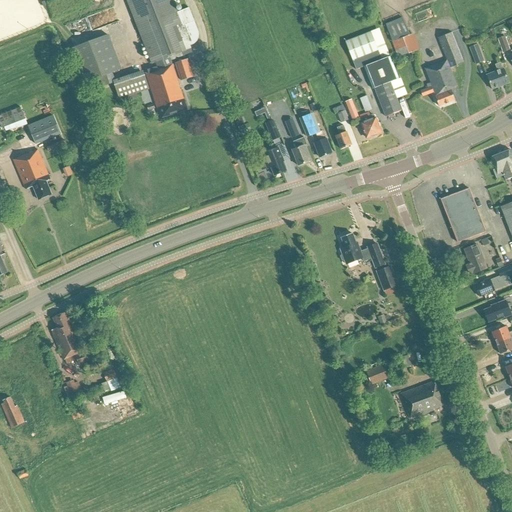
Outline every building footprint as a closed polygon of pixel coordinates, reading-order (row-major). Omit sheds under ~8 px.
[(127,0),(150,64),(154,63),(157,69),(144,74),(160,119),(187,110),(171,65),(170,65),(168,58),(191,49),(190,46),(193,45),(194,44),(195,44),(196,43),(197,42),(197,41),(198,40),(198,39),(199,38),(199,37),(199,36),(199,35),(199,34),(199,33),(189,8),(176,13),(171,0),(127,0)] [(414,34),(410,35),(402,17),(385,24),(392,42),(397,57),(419,49),(414,34)] [(374,89),(385,117),(401,111),(396,99),(406,95),(400,78),(398,79),(389,57),(382,60),(371,32),(345,42),(357,70),(363,67),(372,89),(374,89)] [(424,69),(430,83),(426,85),(428,88),(420,91),(422,97),(434,93),(439,106),(454,100),(450,90),(457,87),(450,67),(463,62),(451,32),(438,38),(446,60),(424,69)] [(108,35),(69,50),(83,85),(91,81),(95,90),(114,83),(119,100),(125,98),(126,101),(137,97),(136,94),(148,89),(141,73),(116,82),(113,73),(121,70),(108,35)] [(510,50),(508,45),(505,36),(498,39),(502,52),(510,50)] [(476,65),(482,62),(481,60),(483,59),(478,45),(469,48),(476,65)] [(175,63),(181,81),(193,77),(188,59),(175,63)] [(492,90),(509,83),(503,69),(500,63),(495,65),(497,71),(486,75),(492,90)] [(361,96),(366,110),(372,107),(367,94),(361,96)] [(351,100),(346,102),(348,107),(349,109),(348,109),(352,120),(356,119),(359,118),(355,107),(352,99),(351,100)] [(341,123),(348,120),(345,111),(337,114),(341,123)] [(373,135),(381,133),(379,127),(380,127),(378,122),(377,122),(375,118),(374,118),(372,114),(360,120),(361,124),(366,138),(368,137),(370,138),(373,137),(373,135)] [(60,134),(53,116),(28,126),(35,144),(60,134)] [(267,122),(274,139),(281,136),(275,119),(267,122)] [(312,121),(302,125),(301,126),(305,135),(316,131),(312,121)] [(287,127),(292,139),(299,136),(295,124),(287,127)] [(341,150),(351,145),(346,132),(343,125),(337,128),(339,135),(335,136),(341,150)] [(320,158),(331,153),(326,139),(325,139),(322,131),(316,134),(319,142),(314,143),(320,158)] [(304,138),(293,142),(296,149),(292,150),(298,166),(310,161),(304,146),(307,145),(304,138)] [(267,169),(271,168),(274,176),(286,171),(283,163),(284,162),(278,148),(261,155),(267,169)] [(38,200),(52,195),(46,181),(50,179),(38,150),(14,160),(26,189),(33,186),(38,200)] [(511,154),(510,150),(490,158),(495,170),(493,170),(496,178),(503,175),(505,180),(511,177),(511,154)] [(68,175),(74,173),(70,164),(64,167),(68,175)] [(457,242),(485,232),(469,189),(441,199),(457,242)] [(511,202),(501,207),(502,212),(511,236),(511,202)] [(377,244),(368,247),(368,249),(361,252),(357,243),(356,244),(352,233),(341,237),(345,248),(340,250),(342,254),(340,256),(342,261),(345,261),(346,264),(362,258),(363,262),(371,259),(375,268),(384,265),(377,244)] [(493,235),(480,238),(482,248),(494,246),(493,235)] [(474,273),(486,268),(477,245),(464,250),(470,263),(469,264),(469,265),(466,266),(470,274),(473,272),(474,273)] [(511,264),(511,266),(498,271),(501,278),(506,276),(511,273),(511,264)] [(397,286),(390,268),(377,272),(384,290),(397,286)] [(483,282),(475,286),(479,297),(494,291),(494,290),(501,287),(509,283),(506,276),(501,278),(498,280),(491,283),(489,279),(483,281),(483,282)] [(491,308),(484,310),(488,323),(496,320),(496,321),(511,316),(506,301),(491,306),(491,308)] [(80,366),(98,358),(94,347),(83,352),(66,312),(53,318),(57,328),(52,331),(64,360),(75,355),(80,366)] [(496,343),(510,338),(511,337),(511,331),(508,333),(506,327),(492,332),(496,343)] [(336,334),(331,337),(333,343),(339,341),(336,334)] [(511,337),(510,338),(496,343),(500,354),(511,349),(511,337)] [(407,356),(399,359),(403,369),(412,366),(407,356)] [(388,379),(383,364),(366,371),(371,385),(388,379)] [(106,382),(101,384),(93,387),(96,395),(120,385),(113,369),(103,373),(106,382)] [(78,383),(75,384),(73,380),(66,383),(71,396),(82,392),(78,383)] [(434,409),(443,405),(434,382),(401,394),(410,419),(434,410),(434,409)] [(12,428),(24,423),(17,406),(15,407),(10,397),(3,401),(4,403),(1,405),(12,428)]
